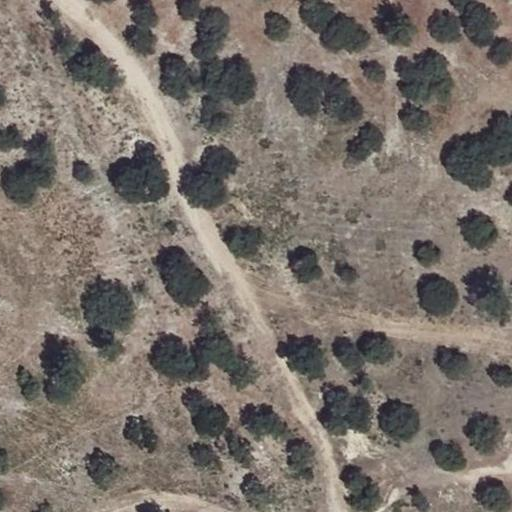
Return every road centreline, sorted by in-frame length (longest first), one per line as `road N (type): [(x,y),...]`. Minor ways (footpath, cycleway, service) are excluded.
road 1 (track): [(76,0),(164,126),(251,297),(333,511)]
road 2 (track): [(251,297),(344,327),(511,344)]
